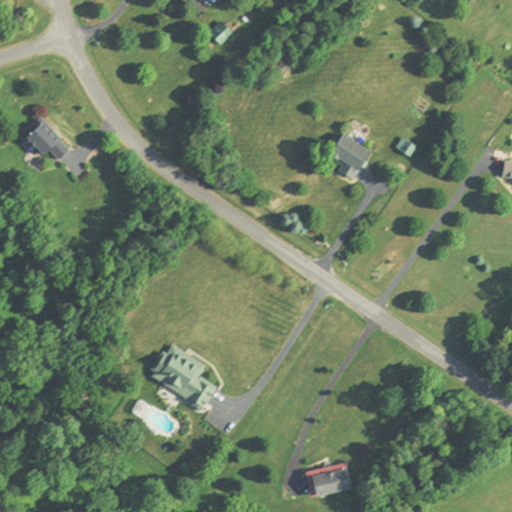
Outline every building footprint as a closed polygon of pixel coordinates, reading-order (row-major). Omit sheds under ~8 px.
[(25,137),(44,156),(49,151),(58,160),(69,149),(61,140),(62,138),(41,117),(34,123),(37,126),(25,137)] [(370,150),(358,169),(359,170),(352,179),(338,170),(342,164),(336,160),(337,159),(328,153),(343,132),(370,150)] [(396,147),(410,157),(417,146),(403,137),(396,147)] [(503,177),(511,178),(511,160),(506,160),(503,177)] [(153,375),(185,397),(184,399),(201,410),(218,386),(200,375),(199,376),(206,365),(173,343),(168,350),(164,348),(151,368),(154,370),(153,371),(155,372),(153,375)] [(305,470),(346,462),(351,488),(310,497),(305,470)]
